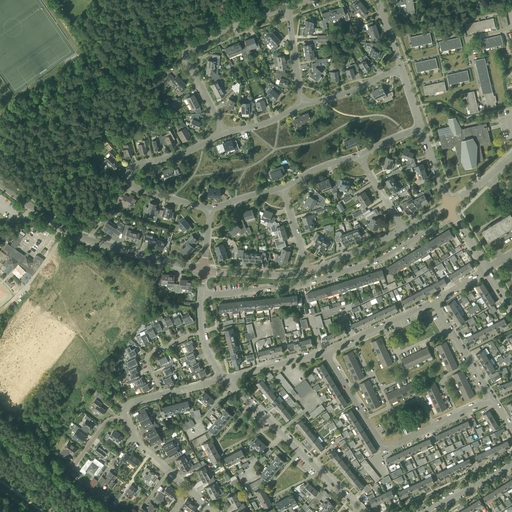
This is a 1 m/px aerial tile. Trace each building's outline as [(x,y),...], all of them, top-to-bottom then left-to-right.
[(415,14),(415,10),(412,0),(396,0),(398,5),(406,4),(407,12),(408,15),(415,14)] [(354,13),(363,6),(362,4),(363,4),(360,1),(359,1),(357,3),(355,2),(349,6),(354,13)] [(363,6),(354,13),(355,15),(358,13),(360,15),(362,18),(367,15),(365,12),(367,10),(367,9),(365,7),(364,7),(363,6)] [(342,7),(335,9),(338,17),(344,15),(346,21),(349,19),(346,10),(343,11),(342,7)] [(338,17),(335,9),(328,11),(331,19),(335,18),(338,27),(341,26),(338,17)] [(498,11),(502,27),(508,26),(505,9),(498,11)] [(324,20),(321,21),(323,28),(324,30),(327,29),(325,22),(331,19),(328,11),(322,13),(324,20)] [(309,19),(309,21),(306,21),(305,22),(305,24),(305,25),(305,27),(313,28),(314,22),(314,19),(313,19),(310,18),(309,19)] [(493,18),(486,20),(488,29),(492,28),(492,29),(495,28),(493,18)] [(486,20),(479,22),(482,31),(485,31),(484,29),(488,29),(486,20)] [(369,33),(377,30),(376,28),(377,27),(376,25),(375,25),(375,24),(373,25),(372,22),(366,24),(368,30),(365,30),(366,33),(369,33)] [(482,31),(479,22),(473,23),(474,32),(478,31),(478,32),(482,31)] [(474,32),(473,23),(466,25),(468,35),(471,34),(471,32),(474,32)] [(377,30),(369,33),(372,41),(376,39),(375,37),(379,36),(379,35),(378,33),(378,32),(377,30)] [(266,45),(275,36),(271,31),(267,35),(265,33),(263,34),(266,38),(262,41),(266,45)] [(430,33),(423,34),(425,44),(432,43),(430,33)] [(425,44),(423,34),(416,36),(418,46),(425,44)] [(501,35),(494,37),(496,47),(503,45),(501,35)] [(280,41),(275,36),(266,45),(267,44),(271,48),(270,49),(273,52),(278,47),(276,45),(280,41)] [(418,46),(416,36),(409,37),(412,47),(418,46)] [(460,37),(453,39),(455,49),(462,47),(460,37)] [(494,37),(487,38),(489,48),(496,47),(494,37)] [(245,41),(247,47),(248,49),(255,47),(257,51),(260,49),(257,41),(255,42),(253,38),(248,40),(245,41)] [(489,48),(487,38),(480,40),(483,50),(489,48)] [(453,39),(446,40),(448,50),(455,49),(453,39)] [(448,50),(446,40),(439,42),(440,46),(442,52),(448,50)] [(238,43),(231,46),(235,55),(241,53),(245,62),(246,63),(250,61),(248,57),(244,48),(243,46),(240,47),(238,43)] [(377,44),(366,43),(365,48),(371,48),(368,54),(376,58),(379,52),(376,50),(377,47),(377,44)] [(304,52),(313,51),(315,51),(314,44),(303,46),(304,52)] [(235,55),(231,46),(224,49),(228,58),(235,55)] [(313,51),(304,52),(305,59),(310,58),(310,61),(316,60),(317,60),(317,58),(316,58),(315,57),(314,57),(313,51)] [(274,64),(285,62),(284,56),(280,56),(280,53),(273,54),(274,64)] [(212,55),(211,59),(211,61),(207,60),(206,67),(218,68),(220,56),(212,55)] [(372,63),(365,56),(361,58),(363,61),(358,64),(363,72),(369,68),(368,66),(372,63)] [(429,60),(431,69),(438,68),(436,58),(429,60)] [(477,67),(486,65),(485,58),(475,60),(477,67)] [(431,69),(429,60),(422,61),(424,71),(431,69)] [(424,71),(422,61),(415,63),(417,73),(424,71)] [(285,62),(274,64),(274,67),(278,66),(279,73),(285,73),(284,69),(286,69),(285,62)] [(314,68),(309,75),(315,79),(321,72),(317,69),(321,65),(320,62),(312,63),(312,67),(313,67),(314,68)] [(353,73),(358,71),(359,71),(354,62),(349,63),(350,65),(348,65),(349,69),(345,70),(348,78),(354,76),(353,73)] [(337,76),(342,75),(341,63),(331,65),(332,66),(333,67),(331,70),(331,72),(330,72),(331,81),(338,80),(337,76)] [(486,65),(477,67),(478,74),(488,72),(486,65)] [(218,68),(206,67),(206,73),(210,74),(212,79),(220,78),(219,75),(217,75),(218,71),(218,68)] [(467,70),(460,72),(463,82),(470,80),(467,70)] [(463,82),(460,72),(454,74),(456,83),(463,82)] [(488,72),(478,74),(480,81),(489,79),(488,72)] [(285,73),(279,73),(276,73),(275,77),(280,79),(278,85),(286,87),(288,80),(283,79),(285,74),(285,73)] [(176,86),(181,80),(177,75),(174,78),(170,74),(165,78),(171,84),(173,83),(176,86)] [(456,83),(454,74),(447,75),(449,85),(456,83)] [(220,78),(212,79),(214,83),(210,85),(213,91),(220,87),(222,86),(220,80),(220,78)] [(491,86),(489,79),(480,81),(481,88),(491,86)] [(181,80),(176,86),(178,88),(174,91),(179,96),(185,89),(183,87),(186,84),(181,80)] [(233,91),(239,85),(238,82),(231,88),(233,91)] [(437,83),(439,92),(443,91),(443,92),(446,92),(444,82),(437,83)] [(275,92),(275,91),(278,88),(272,83),(269,86),(270,87),(265,91),(265,92),(267,94),(273,100),(278,95),(275,92)] [(437,83),(430,85),(433,95),(436,94),(435,93),(439,92),(437,83)] [(433,95),(430,85),(423,86),(425,95),(429,94),(429,95),(433,95)] [(386,94),(386,93),(382,86),(379,87),(379,88),(372,92),(375,99),(384,94),(385,97),(384,98),(386,102),(393,98),(392,96),(393,95),(393,92),(392,91),(386,94)] [(491,86),(481,88),(483,94),(484,94),(493,92),(492,92),(491,86)] [(220,87),(213,91),(218,100),(224,96),(224,95),(223,93),(220,87)] [(467,100),(475,98),(474,91),(464,94),(465,97),(466,97),(467,100)] [(494,96),(493,92),(484,94),(486,101),(496,99),(495,96),(494,96)] [(189,104),(196,100),(193,95),(189,97),(188,94),(181,97),(183,100),(186,99),(189,104)] [(230,99),(229,99),(225,106),(230,109),(231,108),(233,109),(234,107),(233,105),(235,102),(233,101),(235,99),(231,97),(230,99)] [(264,104),(268,103),(265,97),(262,97),(263,100),(255,102),(258,110),(265,108),(264,104)] [(475,98),(467,100),(468,104),(466,104),(467,107),(477,105),(475,98)] [(496,99),(486,101),(487,108),(496,106),(495,102),(496,102),(496,99)] [(196,100),(189,104),(191,109),(189,111),(190,113),(191,113),(195,112),(195,113),(200,112),(199,106),(196,100)] [(249,109),(254,109),(252,101),(247,101),(247,103),(241,103),(241,113),(249,113),(249,109)] [(478,112),(477,105),(467,107),(468,111),(469,110),(470,114),(478,112)] [(299,118),(296,119),(293,120),(295,127),(304,123),(303,121),(310,119),(307,113),(298,116),(299,118)] [(196,121),(197,118),(199,114),(192,114),(190,119),(193,120),(190,126),(198,129),(200,123),(196,121)] [(451,129),(455,146),(459,165),(463,165),(465,168),(477,166),(477,162),(483,160),(480,146),(491,143),(488,131),(487,131),(486,128),(487,127),(486,123),(475,126),(476,127),(461,130),(461,128),(455,117),(448,119),(448,124),(450,126),(451,129)] [(187,133),(184,128),(186,127),(180,121),(179,122),(183,129),(177,132),(181,139),(182,138),(184,141),(191,137),(188,132),(187,133)] [(451,129),(450,126),(437,129),(442,149),(455,146),(451,129)] [(169,148),(176,145),(173,139),(177,138),(172,129),(167,131),(169,134),(170,134),(171,135),(165,138),(164,135),(162,136),(165,145),(167,144),(169,148)] [(154,151),(161,150),(159,144),(164,143),(161,135),(157,136),(158,140),(152,141),(154,151)] [(348,148),(358,144),(355,137),(345,141),(348,148)] [(145,146),(148,146),(147,140),(141,141),(142,144),(138,145),(140,154),(147,153),(145,146)] [(222,143),(225,151),(229,149),(230,152),(239,149),(236,140),(231,142),(231,140),(222,143)] [(132,157),(131,156),(129,151),(133,150),(130,143),(124,146),(126,149),(122,150),(125,159),(132,157)] [(408,164),(415,162),(413,156),(414,153),(409,151),(410,149),(405,148),(402,156),(407,158),(406,161),(407,164),(408,164)] [(113,158),(115,155),(111,150),(106,156),(108,158),(105,162),(113,169),(118,163),(113,158)] [(393,159),(387,157),(384,156),(382,161),(384,162),(383,166),(389,169),(393,159)] [(416,166),(415,162),(408,164),(409,169),(412,168),(413,171),(416,170),(417,173),(425,171),(423,164),(416,166)] [(286,173),(283,166),(274,169),(275,171),(271,173),(274,180),(283,176),(283,174),(286,173)] [(392,172),(393,175),(400,171),(399,169),(402,168),(401,166),(392,172)] [(163,181),(164,182),(165,182),(166,182),(167,182),(168,182),(169,182),(170,182),(171,181),(172,181),(172,180),(173,180),(174,179),(174,178),(173,176),(180,174),(180,173),(179,174),(178,169),(173,170),(172,167),(162,170),(165,177),(165,179),(164,181),(163,181)] [(425,171),(417,173),(419,179),(416,180),(418,185),(425,183),(423,178),(427,177),(425,171)] [(389,188),(396,183),(392,177),(385,181),(389,188)] [(336,180),(332,182),(330,182),(328,178),(319,183),(319,184),(316,187),(319,190),(321,189),(322,191),(330,188),(332,192),(337,190),(337,186),(336,186),(336,180)] [(347,192),(348,190),(350,182),(343,180),(342,180),(340,180),(339,185),(341,185),(340,190),(347,192)] [(396,183),(389,188),(393,194),(397,192),(399,195),(401,194),(403,196),(409,193),(407,190),(410,188),(409,185),(400,190),(396,183)] [(220,189),(208,188),(207,197),(219,198),(220,189)] [(423,205),(428,202),(431,201),(429,197),(432,196),(428,189),(423,192),(423,191),(417,194),(418,197),(419,197),(423,205)] [(315,203),(323,208),(326,201),(327,200),(316,191),(312,198),(308,196),(305,203),(313,207),(315,203)] [(360,202),(368,197),(365,192),(358,196),(357,195),(353,197),(355,200),(358,199),(360,202)] [(119,203),(123,205),(126,207),(128,204),(132,207),(137,199),(130,195),(128,197),(125,195),(119,203)] [(368,197),(360,202),(362,205),(359,207),(361,210),(357,212),(352,214),(354,218),(360,215),(367,211),(364,207),(371,203),(368,197)] [(419,197),(418,197),(413,200),(417,208),(423,205),(419,197)] [(417,208),(413,200),(412,198),(406,201),(400,204),(404,211),(407,209),(409,213),(411,211),(417,208)] [(157,217),(159,211),(154,209),(156,205),(156,203),(152,202),(152,204),(148,202),(147,207),(145,207),(144,212),(154,215),(153,220),(156,221),(157,217)] [(159,209),(159,211),(157,217),(161,218),(162,215),(172,218),(174,212),(171,211),(172,209),(164,207),(163,211),(159,209)] [(360,215),(354,218),(357,221),(365,216),(368,221),(370,220),(371,221),(369,221),(367,226),(378,230),(380,220),(377,219),(377,218),(375,216),(380,213),(376,208),(371,212),(369,209),(367,211),(360,215)] [(246,222),(248,221),(255,219),(252,209),(243,212),(246,222)] [(262,218),(268,221),(266,226),(269,227),(270,225),(274,221),(274,220),(270,219),(273,213),(265,210),(262,218)] [(496,222),(503,232),(511,226),(511,215),(510,213),(496,222)] [(304,224),(312,222),(311,218),(316,217),(315,214),(302,218),(304,224)] [(106,232),(112,223),(103,217),(98,223),(100,225),(103,222),(105,223),(102,229),(106,232)] [(178,224),(175,223),(173,223),(171,230),(175,231),(180,227),(183,231),(184,230),(186,232),(192,229),(184,219),(178,224)] [(116,225),(112,223),(106,232),(111,235),(113,232),(114,233),(114,234),(117,236),(117,235),(119,236),(124,225),(119,221),(116,225)] [(236,224),(230,230),(235,234),(238,231),(242,235),(246,231),(243,221),(238,226),(236,224)] [(312,222),(304,224),(307,231),(315,228),(312,222)] [(503,232),(496,222),(482,230),(488,241),(503,232)] [(286,231),(285,225),(284,226),(284,225),(278,227),(277,223),(276,223),(272,225),(270,227),(271,229),(272,232),(274,231),(275,235),(278,234),(286,232),(285,231),(286,231)] [(352,231),(355,240),(361,237),(360,233),(363,232),(360,224),(357,225),(358,229),(352,231)] [(134,227),(125,225),(122,231),(126,233),(124,239),(130,240),(133,231),(134,227)] [(136,232),(133,231),(130,240),(137,242),(138,236),(141,237),(143,230),(138,228),(137,229),(136,232)] [(444,232),(448,240),(454,236),(449,229),(444,232)] [(155,248),(158,238),(155,237),(154,239),(152,239),(154,235),(150,234),(150,233),(150,232),(149,231),(148,231),(147,231),(146,231),(146,232),(143,241),(144,242),(145,240),(150,242),(148,246),(155,248)] [(350,242),(346,234),(342,235),(341,232),(340,232),(340,231),(339,231),(338,231),(338,232),(336,233),(337,235),(335,236),(335,238),(336,243),(342,241),(344,244),(350,242)] [(355,240),(352,231),(346,234),(350,242),(355,240)] [(282,240),(288,238),(286,232),(278,234),(279,238),(276,239),(274,239),(276,246),(283,243),(282,240)] [(444,232),(439,236),(443,243),(448,240),(444,232)] [(319,248),(323,240),(318,237),(319,235),(316,233),(312,240),(315,241),(313,245),(314,245),(319,248)] [(187,242),(180,250),(186,256),(194,248),(193,247),(198,241),(191,235),(186,241),(187,242)] [(14,267),(17,262),(26,268),(27,271),(32,275),(32,276),(44,259),(39,256),(38,257),(35,255),(32,260),(27,256),(27,255),(26,254),(24,256),(15,249),(22,239),(17,236),(10,245),(7,243),(2,250),(7,253),(8,251),(10,253),(5,261),(3,264),(7,266),(8,264),(13,267),(14,267)] [(439,236),(434,239),(438,246),(443,243),(439,236)] [(165,240),(158,238),(155,248),(162,250),(163,245),(165,246),(166,244),(164,243),(165,240)] [(228,239),(227,241),(232,244),(233,248),(236,247),(234,242),(233,242),(228,239)] [(434,239),(429,242),(433,249),(438,246),(434,239)] [(323,240),(319,248),(324,250),(324,251),(326,247),(329,249),(333,242),(330,241),(328,243),(323,240)] [(433,249),(429,242),(424,245),(428,252),(433,249)] [(217,253),(225,251),(223,244),(215,247),(217,253)] [(424,245),(416,250),(420,257),(422,259),(429,254),(428,252),(424,245)] [(281,254),(289,257),(291,249),(290,246),(286,247),(285,249),(283,249),(281,254)] [(243,250),(240,250),(240,257),(243,257),(242,261),(249,262),(250,253),(243,253),(243,250)] [(416,250),(408,255),(413,262),(420,257),(416,250)] [(225,251),(217,253),(220,260),(228,258),(225,251)] [(259,253),(256,253),(255,262),(262,263),(262,260),(267,260),(266,251),(260,251),(259,253)] [(289,257),(281,254),(281,255),(277,254),(275,260),(286,264),(289,257)] [(408,255),(403,258),(408,265),(413,262),(408,255)] [(408,265),(403,258),(398,261),(402,268),(408,265)] [(398,261),(393,264),(397,271),(402,268),(398,261)] [(465,266),(468,272),(473,269),(470,263),(465,266)] [(397,271),(393,264),(388,267),(392,274),(397,271)] [(465,266),(459,269),(463,275),(468,272),(465,266)] [(463,275),(459,269),(454,272),(458,278),(463,275)] [(382,270),(376,272),(379,279),(385,278),(382,270)] [(453,273),(449,275),(453,281),(458,278),(454,272),(453,270),(451,271),(453,273)] [(379,279),(376,272),(371,273),(373,281),(379,279)] [(373,281),(371,273),(365,275),(367,283),(373,281)] [(167,284),(168,275),(161,274),(161,280),(158,280),(157,286),(163,287),(163,283),(167,284)] [(174,275),(168,275),(167,284),(173,284),(172,291),(175,292),(176,285),(173,285),(174,275)] [(365,275),(359,277),(362,285),(367,283),(365,275)] [(362,285),(359,277),(354,279),(356,287),(357,289),(360,288),(359,286),(362,285)] [(176,285),(175,292),(175,293),(179,293),(179,292),(181,292),(182,289),(185,289),(186,280),(186,279),(181,278),(180,279),(179,286),(176,285)] [(444,278),(439,281),(442,287),(447,284),(444,278)] [(354,279),(348,281),(350,288),(356,287),(354,279)] [(350,288),(348,281),(339,283),(342,293),(345,292),(345,290),(350,288)] [(442,287),(439,281),(433,284),(437,290),(442,287)] [(479,292),(486,288),(483,282),(476,287),(479,292)] [(339,283),(331,286),(333,294),(339,292),(339,294),(342,293),(339,283)] [(433,284),(428,287),(431,293),(437,290),(433,284)] [(331,286),(325,288),(327,296),(333,294),(331,286)] [(428,287),(423,290),(426,296),(431,293),(428,287)] [(327,296),(325,288),(319,290),(322,297),(327,296)] [(489,293),(486,288),(479,292),(482,297),(489,293)] [(322,297),(319,290),(313,291),(316,299),(322,297)] [(423,290),(417,292),(421,299),(426,296),(423,290)] [(316,299),(313,291),(308,293),(310,301),(316,299)] [(421,299),(417,292),(412,295),(415,301),(421,299)] [(489,293),(482,297),(485,302),(492,298),(489,293)] [(297,295),(291,296),(292,304),(298,304),(298,306),(302,305),(302,297),(297,298),(297,295)] [(415,301),(412,295),(407,298),(410,304),(415,301)] [(263,310),(261,299),(259,300),(258,298),(255,298),(255,300),(253,300),(253,308),(256,308),(257,311),(263,310)] [(410,304),(407,298),(401,301),(404,307),(410,304)] [(492,298),(485,302),(488,307),(495,303),(492,298)] [(253,300),(244,301),(244,309),(245,312),(253,311),(253,309),(253,308),(253,300)] [(449,311),(456,306),(453,301),(446,305),(449,311)] [(395,304),(389,307),(392,313),(398,310),(395,304)] [(459,311),(456,306),(449,311),(452,316),(459,311)] [(389,307),(384,309),(387,316),(392,313),(389,307)] [(384,309),(378,312),(381,318),(387,316),(384,309)] [(459,311),(452,316),(455,321),(462,316),(459,311)] [(378,312),(373,314),(376,321),(381,318),(378,312)] [(177,315),(182,324),(181,323),(184,322),(186,325),(194,322),(191,317),(189,313),(182,316),(180,314),(177,315)] [(373,314),(368,317),(370,323),(376,321),(373,314)] [(182,324),(177,315),(173,317),(172,315),(168,316),(172,324),(175,323),(177,326),(182,324)] [(162,316),(159,317),(164,326),(167,325),(168,327),(173,325),(172,324),(168,316),(163,319),(162,316)] [(465,322),(462,316),(455,321),(458,326),(465,322)] [(164,326),(159,317),(156,318),(151,320),(152,321),(157,331),(156,331),(157,332),(162,330),(161,327),(164,326)] [(370,323),(368,317),(362,320),(365,326),(370,323)] [(504,319),(499,322),(502,328),(507,325),(504,319)] [(362,320),(357,322),(360,328),(365,326),(362,320)] [(151,327),(147,330),(150,337),(151,339),(156,336),(154,332),(156,331),(157,331),(152,321),(150,322),(151,324),(150,325),(151,327)] [(360,328),(357,322),(351,325),(354,331),(360,328)] [(499,322),(493,324),(497,331),(502,328),(499,322)] [(497,331),(493,324),(488,327),(491,333),(497,331)] [(236,331),(234,332),(233,329),(232,329),(231,325),(224,327),(226,336),(237,333),(236,331)] [(491,333),(488,327),(483,330),(486,336),(491,333)] [(338,331),(341,337),(347,334),(344,328),(338,331)] [(150,337),(147,330),(144,331),(145,334),(140,336),(140,335),(136,337),(139,344),(140,343),(141,346),(144,345),(145,345),(149,343),(147,338),(150,337)] [(483,330),(477,333),(481,339),(486,336),(483,330)] [(341,337),(338,331),(333,333),(336,340),(341,337)] [(237,333),(226,336),(228,342),(236,340),(235,337),(238,336),(237,333)] [(336,340),(333,333),(327,336),(330,342),(336,340)] [(477,333),(472,335),(475,341),(481,339),(477,333)] [(475,341),(472,335),(467,338),(470,344),(475,341)] [(330,342),(327,336),(322,338),(325,345),(330,342)] [(374,349),(384,344),(381,338),(371,342),(374,349)] [(236,340),(228,342),(229,348),(239,345),(238,343),(239,343),(238,339),(236,340)] [(193,353),(192,352),(191,350),(196,348),(193,343),(191,340),(183,344),(184,347),(182,348),(184,353),(185,356),(193,353)] [(439,352),(449,348),(446,342),(436,346),(439,352)] [(384,344),(374,349),(377,355),(387,351),(384,344)] [(241,345),(239,345),(229,348),(231,353),(241,351),(242,351),(241,345)] [(136,358),(134,355),(138,353),(135,348),(131,350),(129,347),(125,349),(129,358),(126,359),(127,362),(136,358)] [(421,350),(425,360),(432,357),(428,347),(421,350)] [(452,354),(449,348),(439,352),(442,359),(452,354)] [(421,350),(415,353),(419,363),(425,360),(421,350)] [(479,360),(486,355),(483,350),(476,354),(479,360)] [(243,357),(241,351),(231,353),(232,359),(241,357),(243,357)] [(346,362),(355,358),(352,351),(343,356),(346,362)] [(387,351),(377,355),(380,361),(390,357),(387,351)] [(193,353),(185,356),(187,361),(185,362),(186,365),(194,361),(193,358),(197,357),(194,352),(192,352),(193,353)] [(419,363),(415,353),(408,356),(413,366),(419,363)] [(455,361),(452,354),(442,359),(445,365),(455,361)] [(486,355),(479,360),(482,365),(489,360),(486,355)] [(164,366),(172,362),(171,359),(168,360),(166,356),(157,360),(159,365),(161,364),(163,367),(164,366)] [(413,366),(408,356),(402,359),(406,369),(413,366)] [(136,358),(127,362),(125,363),(127,368),(124,369),(126,372),(128,371),(137,366),(136,363),(139,362),(136,357),(136,358)] [(393,364),(390,357),(380,361),(383,368),(393,364)] [(358,364),(355,358),(346,362),(349,368),(358,364)] [(492,366),(489,360),(482,365),(485,370),(492,366)] [(194,361),(186,365),(188,368),(189,367),(191,372),(202,367),(199,362),(196,364),(194,361)] [(455,361),(445,365),(448,372),(458,367),(455,361)] [(164,366),(165,369),(162,371),(164,376),(165,375),(173,371),(171,366),(174,365),(172,362),(164,366)] [(320,372),(325,369),(322,364),(316,367),(320,372)] [(358,364),(349,368),(352,375),(361,370),(358,364)] [(137,366),(128,371),(131,375),(128,376),(129,379),(129,380),(138,375),(137,372),(140,371),(137,366)] [(496,371),(492,366),(485,370),(489,375),(496,371)] [(202,367),(191,372),(190,373),(191,376),(194,375),(196,378),(199,378),(208,374),(206,369),(202,370),(201,368),(202,367)] [(328,374),(325,369),(320,372),(323,378),(328,374)] [(364,377),(361,370),(352,375),(355,381),(364,377)] [(456,381),(465,376),(462,370),(453,374),(456,381)] [(165,375),(166,378),(163,380),(165,385),(168,383),(169,386),(175,383),(172,375),(175,374),(173,371),(165,375)] [(499,374),(497,371),(489,377),(493,383),(496,381),(494,377),(499,374)] [(328,374),(323,378),(326,383),(332,379),(328,374)] [(129,380),(129,379),(127,380),(129,384),(131,382),(133,387),(144,382),(145,382),(142,377),(140,378),(138,375),(129,380)] [(468,383),(465,376),(456,381),(459,387),(468,383)] [(260,389),(266,384),(262,379),(256,384),(260,389)] [(332,379),(326,383),(329,388),(335,384),(332,379)] [(362,391),(372,386),(369,380),(359,384),(362,391)] [(144,382),(133,387),(134,390),(138,388),(140,393),(142,392),(151,388),(149,383),(145,385),(144,382)] [(511,388),(509,382),(503,385),(506,391),(511,388)] [(405,386),(410,395),(416,392),(412,383),(405,386)] [(429,394),(438,389),(435,383),(426,387),(429,394)] [(468,383),(459,387),(462,394),(471,389),(468,383)] [(266,384),(260,389),(264,393),(269,389),(266,384)] [(338,389),(335,384),(329,388),(332,393),(338,389)] [(506,391),(503,385),(498,387),(500,393),(506,391)] [(375,392),(372,386),(362,391),(365,397),(375,392)] [(405,386),(399,389),(403,398),(410,395),(405,386)] [(269,389),(264,393),(268,398),(273,393),(269,389)] [(341,394),(338,389),(332,393),(335,398),(341,394)] [(399,389),(393,392),(397,401),(403,398),(399,389)] [(438,389),(429,394),(432,400),(441,396),(438,389)] [(474,396),(471,389),(462,394),(465,400),(474,396)] [(203,402),(209,396),(204,391),(198,398),(203,402)] [(375,392),(365,397),(368,403),(378,399),(375,392)] [(397,401),(393,392),(386,395),(391,404),(397,401)] [(273,393),(268,398),(271,402),(277,398),(273,393)] [(344,399),(341,394),(335,398),(338,403),(344,399)] [(214,400),(209,396),(203,402),(208,406),(214,400)] [(444,402),(441,396),(432,400),(435,406),(444,402)] [(277,398),(271,402),(275,407),(281,403),(277,398)] [(347,405),(344,399),(338,403),(342,408),(347,405)] [(378,399),(368,403),(371,410),(381,405),(378,399)] [(104,412),(105,410),(99,406),(101,404),(95,400),(92,404),(95,407),(93,410),(101,416),(103,413),(104,412)] [(189,405),(188,401),(181,402),(184,411),(190,410),(190,412),(193,411),(192,404),(189,405)] [(184,411),(181,402),(175,404),(177,413),(184,411)] [(447,409),(444,402),(435,406),(438,413),(447,409)] [(281,403),(275,407),(279,412),(284,407),(281,403)] [(175,404),(169,405),(171,415),(177,413),(175,404)] [(171,415),(169,405),(163,407),(164,411),(161,412),(162,419),(165,418),(165,416),(171,415)] [(140,422),(149,417),(146,413),(149,412),(147,407),(140,411),(141,413),(137,416),(140,422)] [(284,407),(279,412),(283,416),(288,412),(284,407)] [(221,415),(227,421),(232,416),(225,410),(221,415)] [(348,419),(354,415),(351,410),(345,413),(348,419)] [(486,420),(492,416),(489,411),(483,415),(486,420)] [(292,417),(288,412),(283,416),(287,421),(292,417)] [(227,421),(221,415),(216,419),(223,425),(227,421)] [(357,420),(354,415),(348,419),(351,424),(357,420)] [(82,425),(83,426),(81,428),(87,432),(89,430),(90,431),(94,425),(89,422),(91,419),(86,416),(84,418),(86,420),(82,425)] [(492,416),(486,420),(490,425),(495,421),(492,416)] [(149,417),(140,422),(143,428),(148,425),(149,428),(156,424),(153,419),(151,421),(149,417)] [(223,425),(216,419),(212,424),(219,430),(223,425)] [(300,429),(305,425),(301,420),(296,424),(300,429)] [(357,420),(351,424),(354,429),(360,425),(357,420)] [(463,424),(465,430),(471,427),(468,421),(463,424)] [(499,427),(495,421),(490,425),(493,430),(499,427)] [(156,424),(149,428),(151,427),(152,430),(146,433),(149,439),(158,434),(156,431),(159,429),(157,424),(156,424)] [(219,430),(212,424),(208,429),(209,430),(207,432),(210,438),(213,434),(215,435),(219,430)] [(465,430),(463,424),(457,426),(460,432),(465,430)] [(309,429),(305,425),(300,429),(304,434),(309,429)] [(360,425),(354,429),(358,434),(363,430),(360,425)] [(78,440),(81,443),(86,436),(77,430),(79,428),(76,426),(73,429),(76,431),(71,437),(78,442),(78,440)] [(457,426),(452,429),(455,435),(460,432),(457,426)] [(171,432),(176,441),(184,437),(179,428),(171,432)] [(496,432),(499,437),(501,436),(500,433),(505,431),(504,428),(496,432)] [(309,429),(304,434),(307,438),(313,434),(309,429)] [(455,435),(452,429),(446,431),(449,437),(455,435)] [(118,433),(113,430),(110,435),(107,433),(103,439),(107,441),(109,438),(117,444),(122,438),(117,434),(118,433)] [(363,430),(358,434),(361,439),(367,435),(363,430)] [(449,437),(446,431),(441,434),(444,440),(449,437)] [(158,434),(149,439),(152,445),(158,441),(159,444),(165,441),(163,436),(160,438),(158,434)] [(313,434),(307,438),(311,443),(316,439),(313,434)] [(444,440),(441,434),(435,436),(438,443),(444,440)] [(367,435),(361,439),(364,444),(370,440),(367,435)] [(166,451),(175,447),(178,445),(178,444),(177,442),(176,442),(173,437),(167,440),(168,443),(163,446),(166,451)] [(255,448),(261,442),(256,438),(251,444),(255,448)] [(316,439),(311,443),(315,448),(320,443),(316,439)] [(430,439),(424,442),(427,448),(433,445),(430,439)] [(206,449),(214,445),(211,440),(203,444),(206,449)] [(373,446),(370,440),(364,444),(367,449),(373,446)] [(502,444),(505,450),(510,447),(507,441),(502,444)] [(68,442),(63,449),(64,449),(60,455),(66,459),(70,453),(72,455),(77,448),(68,442)] [(261,442),(255,448),(260,453),(266,446),(261,442)] [(424,442),(419,444),(422,450),(427,448),(424,442)] [(324,448),(320,443),(315,448),(319,452),(324,448)] [(419,444),(413,447),(416,453),(422,450),(419,444)] [(502,444),(496,446),(499,452),(505,450),(502,444)] [(214,445),(206,449),(209,455),(217,451),(214,445)] [(110,450),(105,447),(103,449),(98,446),(93,452),(102,458),(107,452),(108,453),(110,450)] [(373,446),(367,449),(370,454),(376,451),(373,446)] [(496,446),(491,449),(494,455),(499,452),(496,446)] [(175,447),(166,451),(169,457),(174,454),(175,457),(182,454),(179,449),(177,450),(175,447)] [(413,447),(408,449),(411,455),(416,453),(413,447)] [(240,449),(235,452),(239,460),(245,457),(240,449)] [(411,455),(408,449),(403,452),(405,458),(411,455)] [(491,449),(486,451),(488,458),(494,455),(491,449)] [(332,459),(337,454),(334,450),(328,454),(332,459)] [(217,451),(209,455),(212,461),(220,457),(217,451)] [(488,458),(486,451),(480,454),(483,460),(488,458)] [(235,452),(229,455),(233,463),(239,460),(235,452)] [(405,458),(403,452),(397,454),(400,460),(405,458)] [(134,467),(140,460),(132,454),(129,457),(125,454),(121,459),(128,465),(129,463),(134,467)] [(341,459),(337,454),(332,459),(336,463),(341,459)] [(400,460),(397,454),(392,457),(394,463),(400,460)] [(483,460),(480,454),(475,456),(477,463),(483,460)] [(233,463),(229,455),(224,458),(228,466),(233,463)] [(179,466),(187,461),(184,456),(176,460),(179,466)] [(277,456),(273,461),(279,467),(284,462),(277,456)] [(394,463),(392,457),(386,459),(389,465),(394,463)] [(88,459),(79,471),(84,474),(85,473),(85,471),(87,469),(91,472),(92,471),(94,470),(98,473),(104,465),(95,458),(92,461),(91,461),(88,459)] [(345,464),(341,459),(336,463),(340,468),(345,464)] [(464,461),(467,468),(472,465),(469,459),(464,461)] [(190,467),(187,461),(179,466),(182,472),(190,467)] [(273,461),(269,465),(275,471),(279,467),(273,461)] [(464,461),(458,464),(461,470),(467,468),(464,461)] [(201,465),(199,466),(200,469),(197,471),(200,477),(211,471),(211,470),(207,472),(205,467),(207,465),(206,462),(205,463),(201,465)] [(345,464),(340,468),(343,473),(349,468),(345,464)] [(458,464),(453,467),(456,473),(461,470),(458,464)] [(275,471),(269,465),(265,470),(271,476),(275,471)] [(150,480),(153,482),(151,485),(154,487),(159,480),(157,478),(158,476),(153,472),(152,472),(151,472),(151,473),(150,471),(150,470),(146,467),(141,473),(143,475),(141,478),(144,480),(145,479),(148,482),(150,480)] [(456,473),(453,467),(448,469),(451,475),(456,473)] [(349,468),(343,473),(347,477),(353,473),(349,468)] [(448,469),(442,472),(445,478),(451,475),(448,469)] [(262,476),(260,479),(263,484),(266,480),(267,481),(271,476),(265,470),(260,475),(262,476)] [(400,475),(398,470),(395,471),(395,472),(392,473),(394,478),(397,476),(400,475)] [(214,477),(211,471),(200,477),(203,482),(207,481),(208,483),(214,479),(213,477),(214,477)] [(103,485),(106,482),(109,484),(108,486),(112,488),(115,484),(112,481),(116,476),(110,472),(105,479),(102,476),(98,481),(103,485)] [(445,478),(442,472),(437,474),(440,481),(445,478)] [(353,473),(347,477),(351,482),(356,478),(353,473)] [(432,477),(426,479),(429,485),(434,483),(432,477)] [(360,482),(356,478),(351,482),(355,487),(360,482)] [(214,479),(208,483),(209,485),(206,487),(209,493),(220,487),(217,482),(216,482),(214,479)] [(426,479),(421,482),(423,488),(429,485),(426,479)] [(364,487),(360,482),(355,487),(359,491),(362,488),(364,491),(369,487),(367,484),(364,487)] [(423,488),(421,482),(415,484),(418,490),(423,488)] [(511,487),(509,482),(503,485),(507,491),(511,487)] [(307,494),(313,487),(308,483),(302,490),(307,494)] [(141,488),(135,484),(133,486),(131,485),(124,494),(126,495),(125,495),(126,496),(130,499),(137,490),(139,491),(141,488)] [(418,490),(415,484),(410,487),(412,493),(418,490)] [(165,489),(163,488),(159,493),(164,496),(165,495),(172,499),(176,494),(176,493),(173,491),(174,489),(168,485),(165,489)] [(507,491),(503,485),(498,488),(502,494),(507,491)] [(223,493),(220,487),(209,493),(212,499),(223,493)] [(313,487),(307,494),(312,498),(317,491),(313,487)] [(410,487),(404,489),(407,496),(412,493),(410,487)] [(258,497),(265,493),(262,488),(255,492),(258,497)] [(502,494),(498,488),(493,491),(497,497),(502,494)] [(407,496),(404,489),(399,492),(401,498),(407,496)] [(391,490),(386,493),(389,499),(394,496),(391,490)] [(497,497),(493,491),(488,494),(492,500),(497,497)] [(230,503),(238,499),(235,493),(227,497),(230,503)] [(265,493),(258,497),(261,502),(268,498),(265,493)] [(386,493),(380,495),(383,501),(389,499),(386,493)] [(492,500),(488,494),(483,498),(487,503),(492,500)] [(292,495),(286,497),(290,505),(291,508),(297,505),(292,495)] [(383,501),(380,495),(375,498),(378,504),(383,501)] [(290,505),(286,497),(281,500),(285,508),(290,505)] [(271,504),(268,498),(261,502),(263,508),(271,504)] [(378,504),(375,498),(369,500),(372,506),(378,504)] [(241,504),(238,499),(230,503),(233,508),(237,507),(238,509),(245,506),(243,503),(241,504)] [(326,499),(322,504),(332,511),(333,510),(332,509),(335,506),(334,506),(335,505),(332,503),(332,504),(326,499)] [(187,500),(182,506),(189,511),(192,511),(196,507),(187,500)] [(285,508),(281,500),(276,503),(280,511),(285,508)] [(480,500),(474,503),(478,509),(479,511),(485,508),(483,505),(483,506),(480,500)] [(147,509),(142,505),(139,509),(142,511),(154,511),(157,508),(151,503),(147,509)] [(474,503),(469,506),(472,511),(478,509),(474,503)]
